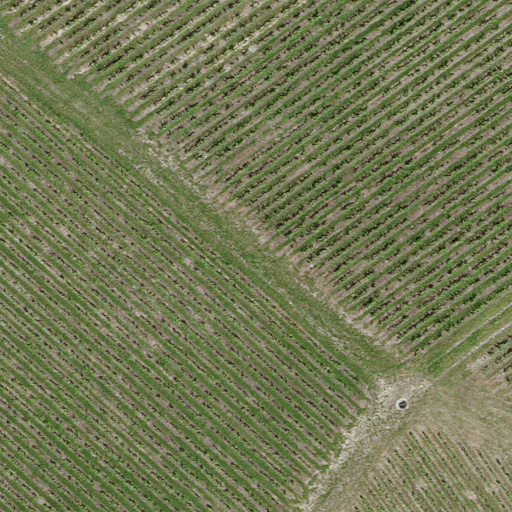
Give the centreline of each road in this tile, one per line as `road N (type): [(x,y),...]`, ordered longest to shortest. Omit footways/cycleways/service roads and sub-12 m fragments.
road 1 (track): [(0,49),(86,108),(387,371),(511,426)]
road 2 (track): [(511,313),(412,385),(314,511)]
